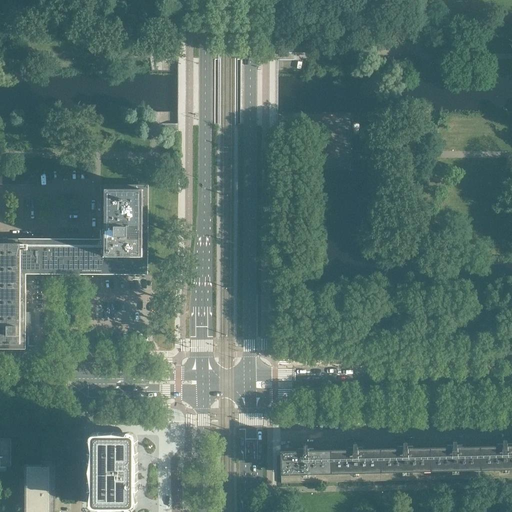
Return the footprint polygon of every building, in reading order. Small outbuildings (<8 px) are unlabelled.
[(37,185),(37,177),(31,177),(31,172),(25,172),(25,185),(37,185)] [(148,275),(148,185),(101,185),(100,239),(0,238),(0,349),(26,349),(26,336),(27,336),(27,312),(26,312),(26,275),(148,275)] [(0,466),(11,467),(11,439),(0,438),(0,466)] [(511,477),(511,445),(507,446),(507,443),(506,443),(506,440),(503,440),(503,444),(501,444),(501,446),(479,447),(480,478),(511,477)] [(480,478),(479,447),(458,447),(457,445),(456,445),(456,441),(453,441),(453,445),(451,445),(452,447),(430,448),(431,480),(480,478)] [(132,443),(95,442),(94,510),(132,511),(132,443)] [(431,480),(430,448),(408,448),(408,446),(407,446),(407,443),(403,443),(403,446),(402,446),(402,448),(380,449),(381,481),(431,480)] [(381,481),(380,449),(358,449),(358,447),(357,447),(357,444),(353,444),(353,447),(352,447),(352,450),(331,450),(331,482),(381,481)] [(331,482),(331,450),(309,451),(309,448),(308,448),(307,445),(304,445),(304,448),(303,448),(303,451),(281,451),(281,483),(331,482)] [(54,511),(55,502),(55,461),(41,460),(41,466),(27,466),(26,511),(54,511)]
